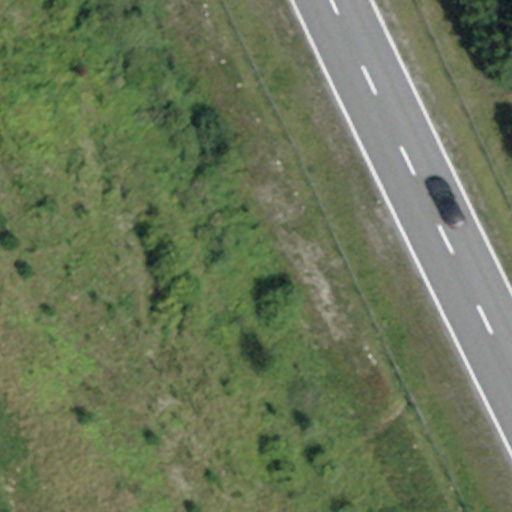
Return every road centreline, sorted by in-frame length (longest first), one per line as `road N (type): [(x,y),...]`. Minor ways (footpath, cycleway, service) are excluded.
road 1 (primary): [(511,361),(339,0)]
road 2 (track): [(88,511),(0,332)]
